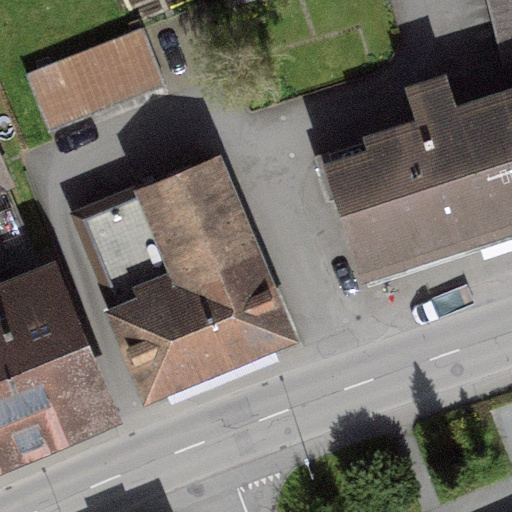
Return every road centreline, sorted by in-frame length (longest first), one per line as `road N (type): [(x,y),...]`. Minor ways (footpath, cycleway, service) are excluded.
road 1 (secondary): [(511,337),(212,438)]
road 2 (secondary): [(212,438),(43,511)]
